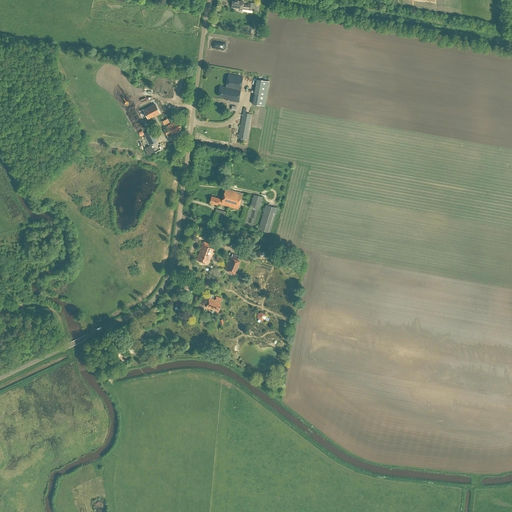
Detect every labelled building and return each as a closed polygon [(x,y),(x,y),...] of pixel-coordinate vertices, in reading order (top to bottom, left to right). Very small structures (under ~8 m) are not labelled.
[(242,9),(243,2),(233,1),(233,2),(232,2),(231,8),(242,9)] [(248,3),(247,10),(256,11),(257,4),(248,3)] [(225,99),(225,100),(238,102),(242,77),(228,75),(225,87),(220,86),(218,96),(223,97),(222,99),(225,99)] [(256,79),(252,104),(265,106),(269,81),(256,79)] [(155,104),(143,110),(148,119),(160,113),(155,104)] [(246,139),(249,114),(248,114),(248,112),(243,111),(242,113),(241,113),(238,138),(240,139),(240,140),(244,140),(244,139),(246,139)] [(167,137),(181,131),(177,122),(170,124),(170,123),(163,126),(167,137)] [(149,144),(156,141),(151,130),(149,131),(148,129),(150,128),(149,127),(142,130),(144,134),(142,135),(146,143),(148,142),(149,144)] [(144,148),(147,154),(153,151),(150,145),(144,148)] [(211,196),(209,203),(217,205),(218,204),(237,209),(242,194),(225,189),(222,200),(219,199),(219,198),(211,196)] [(253,194),(250,206),(259,209),(263,197),(253,194)] [(265,205),(258,229),(270,233),(278,208),(265,205)] [(204,243),(197,260),(208,265),(210,259),(214,250),(209,248),(210,246),(204,243)] [(230,257),(224,269),(235,274),(240,262),(230,257)] [(215,300),(210,298),(206,307),(218,311),(221,304),(220,304),(222,298),(216,296),(215,300)] [(259,321),(266,318),(263,311),(256,313),(259,321)]
